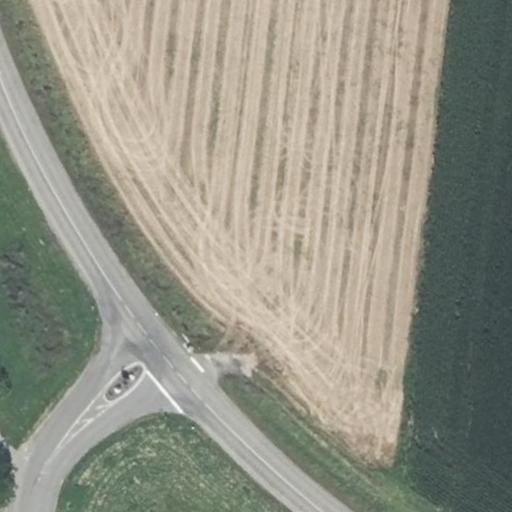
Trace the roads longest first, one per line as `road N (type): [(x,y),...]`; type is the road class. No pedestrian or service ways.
road 1 (secondary): [(0,79),(75,228),(136,320)]
road 2 (secondary): [(190,385),(323,511)]
road 3 (residential): [(136,320),(59,443)]
road 4 (residential): [(59,443),(190,385)]
